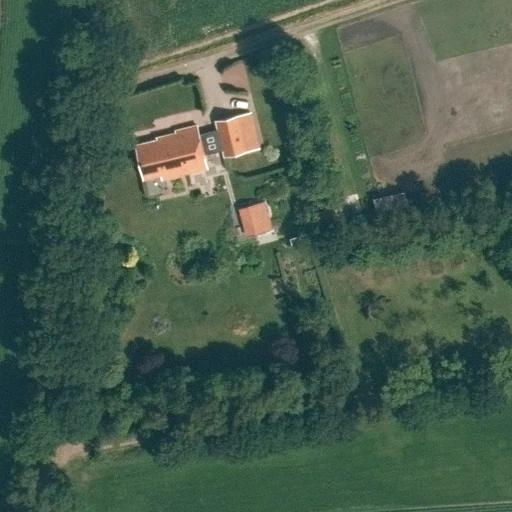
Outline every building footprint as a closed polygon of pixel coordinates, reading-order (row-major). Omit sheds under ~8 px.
[(242,115),(215,121),(223,157),(250,150),(242,115)] [(204,172),(194,128),(173,134),(174,136),(156,140),(156,142),(134,147),(141,181),(160,177),(161,182),(204,172)] [(376,216),(409,210),(406,191),(373,197),(376,216)] [(338,219),(333,203),(312,210),(317,226),(338,219)] [(265,208),(249,212),(255,235),(271,231),(265,208)]
